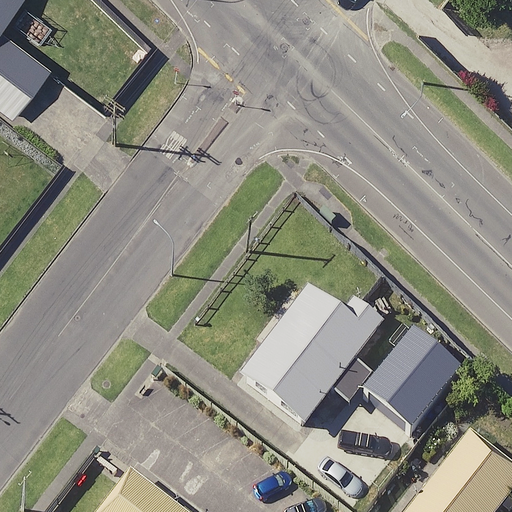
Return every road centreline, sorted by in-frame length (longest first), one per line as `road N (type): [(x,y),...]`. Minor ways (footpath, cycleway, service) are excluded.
road 1 (residential): [(0,418),(285,36)]
road 2 (secondary): [(285,36),(511,258)]
